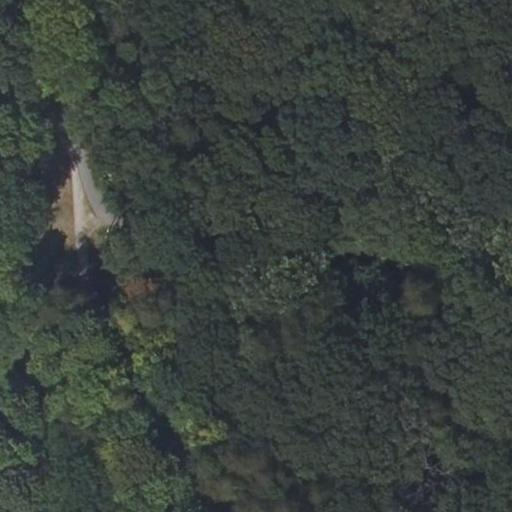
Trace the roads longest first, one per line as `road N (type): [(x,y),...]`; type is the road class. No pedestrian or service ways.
road 1 (track): [(62,256),(511,283)]
road 2 (track): [(62,256),(221,511)]
road 3 (track): [(53,0),(77,120),(62,256)]
road 4 (track): [(62,256),(56,511)]
